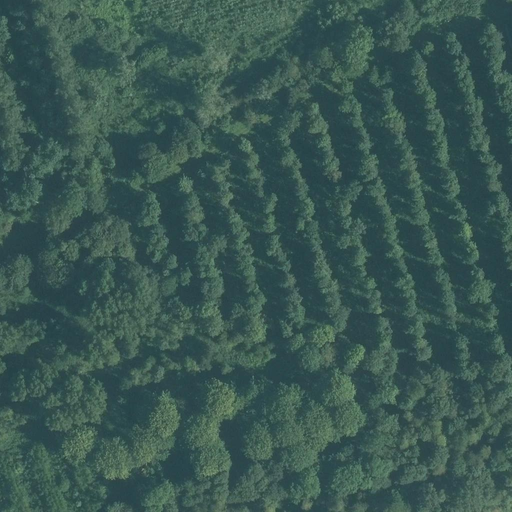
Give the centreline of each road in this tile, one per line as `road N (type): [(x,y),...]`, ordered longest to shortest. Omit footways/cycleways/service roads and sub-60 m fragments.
road 1 (track): [(0,245),(67,224),(153,182),(394,50),(511,9)]
road 2 (track): [(0,250),(74,251),(144,267),(511,390)]
